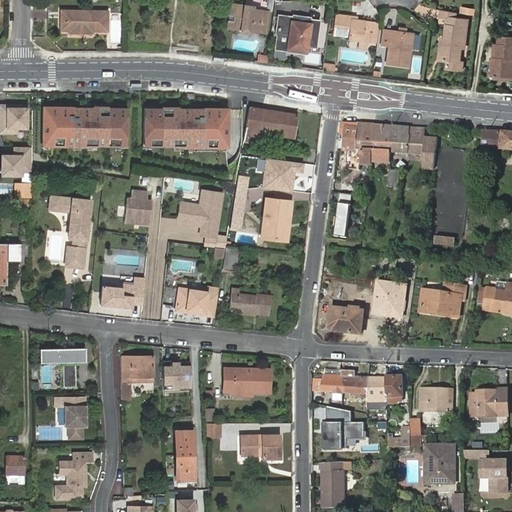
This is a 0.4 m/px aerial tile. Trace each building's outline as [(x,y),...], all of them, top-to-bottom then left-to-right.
[(226,15),(230,15),(235,16),(234,20),(229,20),(228,20),(227,27),(238,29),(241,27),(251,28),(253,31),(266,33),(269,12),(252,9),(252,11),(244,9),(244,5),(228,2),(226,15)] [(101,29),(101,32),(109,32),(110,10),(61,10),(60,31),(70,32),(70,33),(92,34),(93,32),(93,29),(101,29)] [(456,12),(441,10),(440,16),(448,17),(445,38),(444,44),(441,44),(439,58),(447,60),(460,62),(462,47),(465,47),(469,20),(455,18),(456,12)] [(350,19),(351,15),(335,13),(332,35),(348,38),(348,39),(373,42),(375,22),(358,19),(350,19)] [(318,21),(309,19),(308,24),(292,22),(292,17),(278,15),(275,34),(277,34),(276,42),(288,44),(287,49),(306,52),(306,46),(315,47),(318,21)] [(309,18),(293,15),(292,17),(292,22),(308,24),(309,19),(309,18)] [(406,33),(399,32),(384,30),(381,44),(389,46),(387,63),(408,66),(410,49),(414,49),(416,34),(406,33)] [(496,43),(494,76),(511,77),(511,36),(499,35),(498,44),(496,43)] [(464,62),(460,62),(447,60),(446,67),(463,70),(464,62)] [(334,64),(324,63),(323,70),(333,71),(334,64)] [(29,103),(0,103),(0,134),(19,134),(19,129),(29,129),(29,103)] [(127,108),(43,107),(42,145),(126,146),(127,108)] [(296,115),(249,107),(247,121),(244,140),(256,142),(258,131),(293,136),(296,115)] [(228,109),(144,108),(144,147),(228,148),(228,109)] [(373,151),(375,124),(363,123),(363,127),(358,127),(356,150),(373,151)] [(391,152),(393,126),(375,124),(373,151),(372,161),(390,162),(391,152)] [(356,150),(358,127),(348,126),(346,126),(343,150),(356,150)] [(425,138),(425,128),(420,128),(393,126),(391,152),(424,154),(423,168),(433,169),(437,138),(425,138)] [(511,149),(511,132),(485,130),(483,147),(511,149)] [(33,147),(14,147),(14,154),(2,154),(2,176),(24,177),(24,172),(32,173),(33,147)] [(399,171),(390,169),(388,186),(397,188),(399,171)] [(239,175),(237,187),(246,188),(248,176),(239,175)] [(16,185),(15,197),(30,199),(31,185),(16,185)] [(246,188),(237,187),(234,207),(243,208),(246,188)] [(131,198),(127,198),(124,223),(149,225),(152,200),(147,200),(148,192),(132,190),(131,198)] [(200,205),(181,202),(179,219),(181,223),(201,226),(200,235),(216,238),(223,194),(202,190),(200,205)] [(340,194),(335,237),(347,238),(353,195),(340,194)] [(58,197),(49,196),(48,210),(57,211),(58,197)] [(90,201),(58,197),(57,211),(70,212),(68,238),(73,238),(72,247),(67,246),(65,266),(82,267),(85,240),(86,240),(90,201)] [(284,229),(287,201),(266,199),(261,238),(287,241),(288,230),(284,229)] [(292,202),(287,201),(284,229),(288,230),(292,202)] [(243,208),(234,207),(231,227),(240,228),(243,208)] [(438,237),(436,248),(455,250),(456,239),(438,237)] [(0,284),(6,285),(6,261),(6,257),(20,257),(20,245),(0,244),(0,284)] [(238,249),(225,247),(224,249),(223,258),(221,269),(234,271),(238,249)] [(214,248),(213,257),(223,258),(224,249),(214,248)] [(416,273),(418,260),(404,258),(403,262),(393,261),(392,269),(402,270),(416,273)] [(142,305),(144,278),(134,277),(133,284),(122,283),(122,288),(102,286),(100,305),(131,308),(132,304),(142,305)] [(407,284),(374,279),(369,314),(402,318),(407,284)] [(423,289),(420,312),(458,318),(461,300),(465,300),(468,284),(447,281),(445,293),(423,289)] [(502,310),(511,311),(511,283),(507,283),(506,290),(486,287),(483,310),(497,312),(498,309),(502,310)] [(232,287),(231,295),(239,296),(239,293),(240,288),(232,287)] [(214,316),(217,294),(207,292),(179,288),(175,310),(214,316)] [(239,296),(231,295),(229,311),(253,314),(254,312),(269,314),(271,295),(256,293),(256,295),(239,293),(239,296)] [(330,306),(328,324),(341,325),(340,332),(361,334),(364,310),(361,310),(350,309),(330,306)] [(341,325),(328,324),(328,325),(331,331),(340,332),(341,325)] [(80,350),(80,362),(86,362),(85,347),(40,348),(40,363),(48,363),(47,353),(53,353),(53,351),(80,350)] [(63,387),(76,386),(75,362),(80,362),(80,350),(53,351),(53,353),(47,353),(48,363),(63,362),(63,387)] [(122,356),(123,398),(129,398),(129,381),(152,381),(152,356),(122,356)] [(161,387),(189,387),(189,362),(161,362),(161,387)] [(223,368),(223,385),(232,385),(232,391),(251,392),(268,392),(268,369),(223,368)] [(341,376),(340,376),(338,393),(342,393),(343,391),(368,393),(367,402),(368,402),(387,402),(386,377),(377,377),(377,382),(369,382),(370,376),(354,376),(354,371),(342,370),(341,376)] [(338,393),(340,376),(325,375),(324,374),(323,380),(314,379),(313,389),(333,391),(333,393),(338,393)] [(403,377),(386,377),(387,402),(398,402),(398,396),(403,396),(404,396),(403,377)] [(213,396),(211,388),(203,390),(205,397),(213,396)] [(448,405),(449,391),(449,390),(421,388),(420,410),(455,411),(455,405),(448,405)] [(497,410),(508,410),(507,390),(478,391),(478,394),(471,394),(472,416),(497,415),(497,410)] [(84,397),(62,397),(62,405),(65,405),(65,426),(68,426),(68,438),(81,438),(81,426),(85,426),(85,404),(84,405),(84,397)] [(411,420),(412,445),(421,445),(420,420),(411,420)] [(219,423),(206,423),(206,436),(219,436),(219,423)] [(388,440),(388,447),(411,446),(410,427),(401,427),(401,438),(388,438),(388,440)] [(175,431),(176,481),(193,480),(192,430),(175,431)] [(485,434),(472,434),(472,448),(485,448),(485,434)] [(241,435),(242,455),(261,455),(261,459),(279,459),(278,435),(241,435)] [(434,482),(455,482),(455,444),(426,445),(426,461),(434,461),(434,482)] [(91,453),(73,453),(73,462),(59,462),(60,486),(55,486),(56,498),(71,498),(71,496),(82,495),(82,485),(85,486),(85,462),(91,462),(91,453)] [(6,456),(6,474),(23,474),(23,455),(6,456)] [(417,471),(419,458),(405,456),(404,469),(417,471)] [(511,493),(511,460),(481,461),(481,476),(491,476),(491,493),(511,493)] [(322,463),(322,508),(344,507),(344,462),(322,463)] [(131,488),(123,488),(124,496),(132,496),(131,488)] [(466,511),(466,493),(456,493),(456,511),(466,511)] [(192,511),(193,499),(176,499),(176,511),(192,511)]
